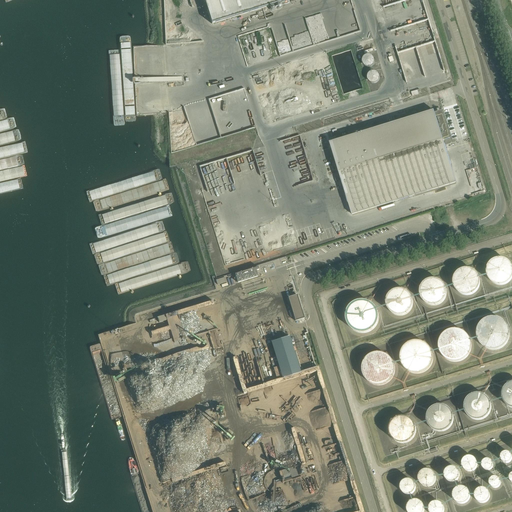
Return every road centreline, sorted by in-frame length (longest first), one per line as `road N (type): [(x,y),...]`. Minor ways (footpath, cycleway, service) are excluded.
road 1 (unclassified): [(374,511),(306,285),(318,274),(487,222),(499,209),(439,0)]
road 2 (unknown): [(447,95),(466,185),(349,224),(331,199)]
road 3 (unknown): [(242,432),(289,417),(306,426),(317,485),(285,511)]
road 4 (unknown): [(401,109),(312,137),(331,199)]
road 5 (unknown): [(378,43),(418,35),(432,79),(393,91),(401,109)]
road 6 (unknown): [(287,203),(231,222),(222,215),(225,202),(276,175)]
